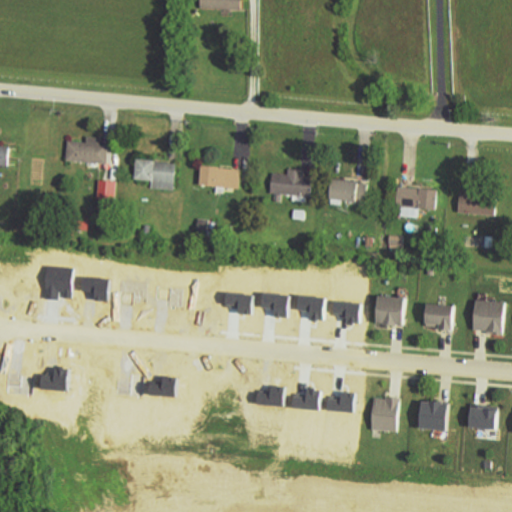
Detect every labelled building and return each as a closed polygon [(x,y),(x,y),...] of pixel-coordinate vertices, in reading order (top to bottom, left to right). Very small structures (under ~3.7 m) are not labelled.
[(244,0),(203,0),(203,9),(244,11),(244,0)] [(109,163),(111,143),(103,142),(103,137),(89,135),(89,141),(70,139),(68,160),(109,163)] [(0,145),(10,147),(9,166),(0,165),(0,145)] [(176,189),(154,187),(154,180),(137,178),(140,157),(179,162),(176,189)] [(203,183),(205,163),(243,166),(241,188),(236,187),(235,193),(219,192),(220,185),(203,183)] [(308,203),(293,201),(294,196),(284,195),(283,203),(275,202),(276,193),(273,192),(275,171),(290,173),(291,169),(305,170),(304,174),(316,176),(313,197),(309,197),(308,203)] [(368,201),(345,198),(344,205),(333,204),(336,177),(361,179),(361,182),(370,183),(368,201)] [(101,178),(119,180),(117,200),(98,198),(101,178)] [(441,189),(401,185),(398,215),(420,218),(421,207),(439,209),(441,189)] [(462,192),(498,195),(497,215),(460,212),(462,192)] [(296,209),(307,210),(307,219),(295,218),(296,209)] [(90,230),(79,229),(80,221),(90,222),(90,230)] [(145,224),(152,225),(151,233),(144,232),(145,224)] [(391,234),(406,235),(404,249),(390,247),(391,234)] [(486,235),(494,236),(494,248),(486,247),(486,235)] [(367,236),(375,237),(373,249),(365,248),(367,236)] [(40,275),(40,294),(12,295),(12,273),(40,275)] [(382,294),(410,296),(407,325),(379,322),(382,294)] [(477,300),(509,302),(507,337),(489,336),(489,329),(475,328),(477,300)] [(430,302),(458,305),(456,329),(428,327),(430,302)] [(72,369),(72,389),(40,388),(41,369),(72,369)] [(5,374),(37,376),(36,396),(3,394),(5,374)] [(377,396),(404,398),(401,431),(374,429),(377,396)] [(425,397),(454,399),(452,430),(424,429),(425,397)] [(473,403),(501,405),(499,430),(472,428),(473,403)]
